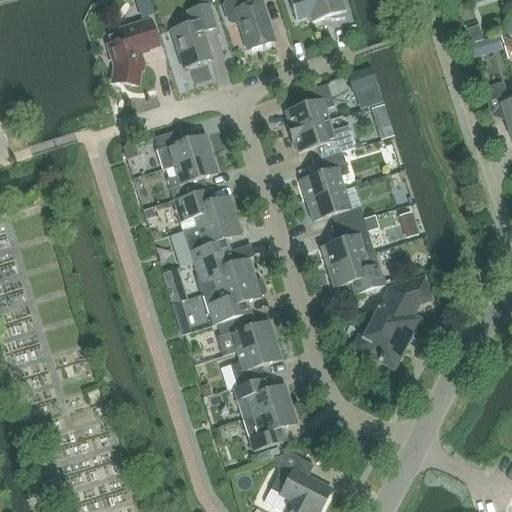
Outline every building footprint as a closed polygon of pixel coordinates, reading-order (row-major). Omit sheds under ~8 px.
[(237,0),(225,4),(223,8),(227,23),(231,25),(237,23),(246,52),(274,43),(261,3),(246,7),(244,1),(241,0),(237,0)] [(287,0),(295,22),(310,17),(312,24),(330,19),(330,22),(344,21),(343,14),(344,14),(342,7),(341,0),(287,0)] [(184,70),(210,61),(202,34),(215,29),(208,6),(187,13),(191,25),(172,31),(184,70)] [(140,54),(158,48),(150,21),(119,31),(123,42),(107,46),(114,68),(112,85),(138,88),(140,72),(143,73),(143,66),(140,54)] [(511,141),(511,140),(511,101),(509,102),(503,84),(482,90),(491,118),(503,115),(511,141)] [(288,135),(328,122),(324,111),(333,108),(327,87),(302,95),(302,96),(303,95),(307,106),(285,113),(288,124),(285,125),(288,135)] [(331,133),(328,122),(288,135),(291,144),(294,143),(298,155),(320,148),(323,158),(322,159),(322,160),(347,152),(356,149),(350,131),(345,129),(341,131),(331,133)] [(173,167),(211,155),(205,136),(181,144),(177,133),(178,133),(178,132),(153,140),(160,161),(170,158),(173,167)] [(166,181),(173,202),(207,192),(207,191),(204,183),(218,179),(211,155),(173,167),(176,178),(166,181)] [(306,203),(343,191),(339,179),(348,176),(345,167),(346,167),(342,155),(317,162),(317,163),(318,163),(322,174),(299,182),(306,203)] [(212,190),(207,191),(207,192),(173,202),(180,224),(182,234),(235,217),(228,198),(215,202),(212,190)] [(339,229),(363,221),(359,209),(350,212),(343,191),(306,203),(312,224),(336,217),(339,229)] [(192,265),(231,253),(228,241),(241,237),(235,217),(182,234),(185,244),(192,265)] [(372,250),(363,221),(339,229),(343,241),(320,248),(325,265),(372,250)] [(179,231),(156,238),(163,261),(186,254),(179,231)] [(384,288),(372,250),(325,265),(333,291),(357,283),(360,294),(359,295),(359,296),(384,288)] [(234,264),(231,253),(192,265),(199,287),(202,296),(254,280),(248,260),(234,264)] [(179,267),(166,269),(171,301),(184,299),(179,267)] [(212,327),(251,315),(248,304),(261,300),(260,298),(263,297),(265,293),(262,283),(258,281),(255,282),(254,280),(202,296),(206,306),(212,327)] [(367,333),(363,331),(353,349),(365,354),(364,356),(393,371),(418,321),(411,318),(417,306),(430,302),(423,280),(389,291),(367,333)] [(244,320),(251,315),(212,327),(216,339),(220,338),(223,348),(233,345),(236,354),(274,342),(268,322),(249,328),(244,320)] [(281,362),(274,342),(236,354),(239,364),(229,367),(233,377),(229,378),(232,390),(257,382),(260,381),(256,370),(281,362)] [(258,383),(257,382),(232,390),(241,416),(289,401),(284,386),(260,394),(256,383),(258,383)] [(297,426),(289,401),(241,416),(252,453),(276,446),(275,442),(282,440),(279,431),(297,426)] [(319,511),(330,491),(307,479),(313,467),(289,455),(274,460),(278,475),(288,480),(280,496),(291,502),(285,511),(319,511)]
